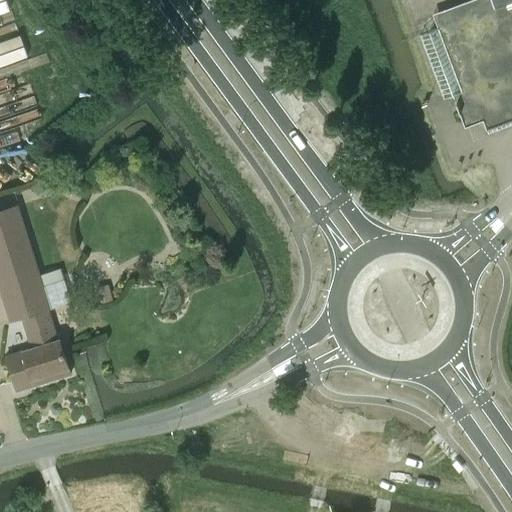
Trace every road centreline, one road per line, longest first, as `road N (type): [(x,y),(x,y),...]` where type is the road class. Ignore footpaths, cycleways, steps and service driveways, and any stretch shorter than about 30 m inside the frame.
road 1 (unclassified): [(0,459),(213,405),(346,338)]
road 2 (primary): [(160,0),(320,215),(349,270)]
road 3 (primary): [(389,244),(341,199),(193,0)]
road 4 (primary): [(413,369),(442,388),(511,488)]
